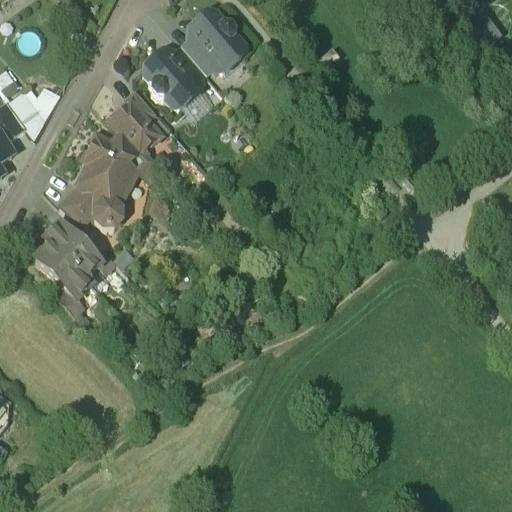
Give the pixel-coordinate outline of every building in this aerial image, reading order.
[(221,33),(211,22),(187,42),(191,46),(192,46),(215,74),(220,81),(241,63),(229,49),(232,46),(232,39),(228,34),(221,33)] [(215,74),(192,46),(191,46),(180,56),(203,83),(215,74)] [(203,83),(180,56),(168,66),(191,93),(192,93),(203,83)] [(168,66),(164,61),(141,81),(151,93),(150,100),(154,105),(162,106),(165,103),(177,118),(198,100),(192,93),(191,93),(168,66)] [(128,114),(107,131),(119,145),(120,144),(137,164),(141,160),(141,161),(158,146),(144,130),(153,122),(135,101),(124,110),(128,114)] [(24,137),(5,111),(0,113),(0,145),(3,150),(24,137)] [(108,154),(95,146),(82,169),(92,174),(85,186),(82,185),(77,194),(78,195),(98,215),(88,226),(100,238),(112,238),(120,230),(119,219),(116,215),(135,180),(148,169),(141,161),(141,160),(137,164),(120,144),(119,145),(108,154)] [(0,183),(1,183),(0,181),(0,169),(10,163),(3,150),(0,145),(0,183)] [(78,195),(58,215),(78,235),(88,226),(98,215),(78,195)] [(88,264),(58,233),(43,249),(48,254),(49,254),(83,288),(83,287),(97,275),(98,273),(88,264)] [(83,288),(49,254),(48,254),(34,269),(64,299),(74,308),(75,307),(89,293),(83,287),(83,288)] [(112,271),(97,255),(88,264),(98,273),(97,275),(102,281),(112,271)] [(74,308),(64,299),(56,308),(72,323),(82,313),(75,307),(74,308)]
